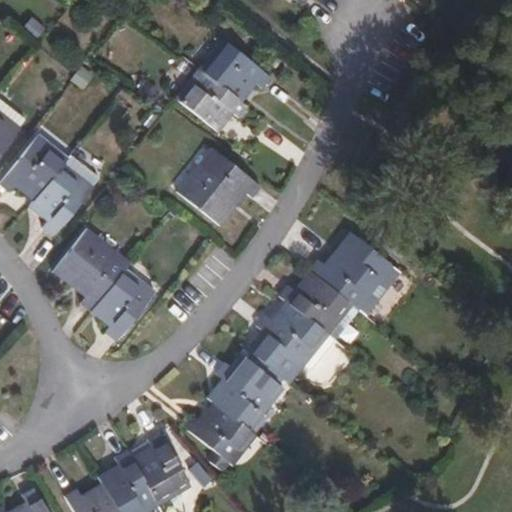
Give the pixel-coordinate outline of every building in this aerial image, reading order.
[(222,38),(197,67),(242,101),(255,83),(262,88),(270,77),(222,38)] [(239,117),(248,106),(242,101),(197,67),(174,97),(217,132),(232,113),(239,117)] [(1,122),(0,120),(0,152),(20,127),(7,117),(1,122)] [(57,168),(67,154),(38,133),(0,181),(0,183),(9,191),(14,187),(31,200),(57,168)] [(210,147),(176,190),(219,225),(245,192),(251,197),(260,186),(210,147)] [(96,178),(67,154),(57,168),(87,191),(96,178)] [(31,200),(27,206),(45,221),(42,227),(52,235),(87,191),(57,168),(31,200)] [(80,303),(89,311),(124,266),(129,260),(85,227),(51,270),(84,296),(80,303)] [(352,305),(358,309),(391,265),(347,231),(322,263),(315,259),(308,268),(352,305)] [(403,275),(391,265),(358,309),(369,318),(403,275)] [(124,266),(89,311),(108,327),(103,332),(114,341),(154,290),(124,266)] [(286,284),(278,294),(284,298),(329,334),(352,305),(308,268),(292,288),(286,284)] [(258,341),(297,373),(305,365),(329,334),(284,298),(270,318),(263,314),(254,326),(265,334),(258,341)] [(314,372),(339,342),(329,334),(305,365),(314,372)] [(255,345),(294,376),(297,373),(258,341),(255,345)] [(294,376),(255,345),(249,352),(252,354),(282,378),(288,383),(294,376)] [(247,360),(277,384),(282,378),(252,354),(247,360)] [(220,377),(205,395),(211,399),(250,430),(272,402),(282,389),(277,384),(247,360),(243,357),(233,370),(222,361),(215,372),(220,377)] [(230,464),(254,434),(250,430),(211,399),(196,419),(190,415),(182,425),(215,452),(207,462),(218,471),(225,461),(230,464)] [(129,456),(157,504),(188,485),(156,431),(146,437),(149,443),(129,456)] [(118,511),(143,511),(157,504),(129,456),(125,449),(113,456),(116,462),(96,475),(99,480),(118,511)] [(73,511),(118,511),(99,480),(79,493),(75,488),(63,494),(73,511)] [(2,511),(47,511),(32,486),(20,493),(23,500),(2,511)]
